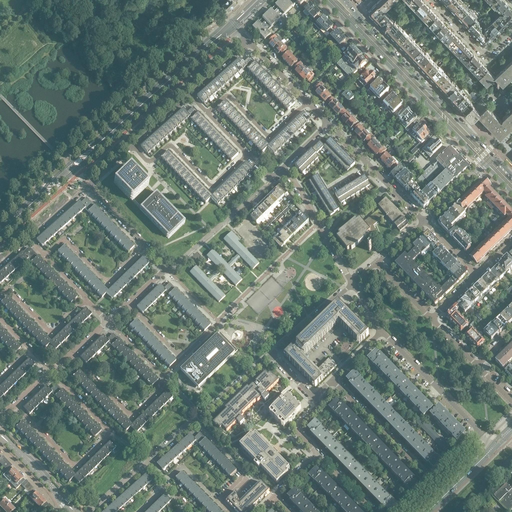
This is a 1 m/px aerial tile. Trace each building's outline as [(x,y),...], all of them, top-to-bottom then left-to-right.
[(223,0),(225,2),(223,4),(228,9),(229,8),(230,9),(232,7),(231,6),(236,1),(235,0),(223,0)] [(282,17),(295,4),(290,0),(287,0),(286,0),(281,0),(276,6),(278,9),(276,11),(282,17)] [(306,1),(305,0),(290,0),(295,4),(297,2),(303,8),(307,5),(305,2),(306,1)] [(391,2),(389,0),(379,0),(378,0),(377,1),(377,2),(383,9),(384,9),(386,8),(387,8),(390,6),(389,5),(391,2)] [(460,4),(458,2),(459,1),(457,0),(449,0),(446,3),(453,11),(460,4)] [(507,4),(505,2),(503,0),(495,0),(492,3),(497,8),(498,8),(501,10),(502,10),(503,9),(508,5),(507,4)] [(430,8),(422,1),(415,8),(417,10),(416,11),(419,14),(420,13),(422,15),(430,8)] [(374,18),(381,11),(383,9),(377,2),(368,11),(368,12),(374,18)] [(467,12),(465,10),(466,9),(463,6),(462,7),(460,4),(453,11),(460,19),(467,12)] [(309,15),(315,10),(313,8),(314,7),(312,5),(311,6),(311,5),(309,7),(307,5),(303,8),(309,15)] [(511,9),(508,5),(503,9),(505,12),(503,14),(509,21),(509,20),(510,20),(511,18),(511,17),(511,9)] [(437,16),(430,8),(422,15),(424,17),(423,18),(427,21),(430,23),(437,16)] [(270,29),(282,17),(276,11),(274,13),(271,10),(263,18),(266,21),(264,23),(270,29)] [(318,16),(320,14),(319,13),(317,11),(315,10),(309,15),(316,22),(320,18),(318,16)] [(381,26),(389,18),(384,12),(382,12),(381,11),(374,18),(381,26)] [(474,20),(472,18),(473,17),(470,13),(469,14),(467,12),(460,19),(467,26),(474,20)] [(508,22),(508,21),(509,21),(503,14),(502,14),(501,14),(493,21),(500,29),(501,28),(501,29),(503,27),(503,26),(506,23),(507,23),(508,22)] [(444,23),(437,16),(430,23),(432,25),(431,26),(434,29),(435,28),(437,30),(444,23)] [(386,30),(394,22),(390,17),(389,18),(381,26),(385,30),(386,30)] [(322,28),(328,23),(326,21),(327,21),(325,19),(324,19),(324,18),(322,20),(320,18),(316,22),(314,24),(320,30),(322,28)] [(482,28),(479,26),(480,25),(480,24),(475,19),(474,20),(467,26),(468,27),(468,28),(469,29),(470,29),(473,32),(473,33),(475,35),(476,35),(481,31),(482,30),(482,28)] [(390,34),(399,26),(394,21),(394,22),(386,30),(387,31),(387,32),(389,34),(390,34)] [(500,29),(493,21),(485,29),(485,30),(485,31),(491,37),(492,37),(493,37),(494,35),(494,34),(497,32),(498,32),(500,30),(500,29)] [(267,31),(270,29),(264,23),(261,25),(259,22),(253,28),(265,40),(270,34),(267,31)] [(331,29),(333,28),(332,27),(332,26),(330,24),(330,25),(328,23),(322,28),(324,30),(322,31),(325,34),(327,33),(329,35),(333,31),(331,29)] [(451,31),(444,23),(437,30),(439,33),(438,33),(441,37),(442,36),(444,38),(451,31)] [(394,39),(403,30),(399,26),(390,34),(392,36),(392,37),(393,38),(394,38),(394,39)] [(295,30),(292,32),(298,38),(300,36),(295,30)] [(399,44),(408,35),(403,30),(394,39),(396,41),(397,43),(398,43),(399,44)] [(335,42),(341,36),(339,34),(340,34),(338,32),(337,32),(335,33),(333,31),(329,35),(331,37),(329,39),(332,42),(333,41),(335,42)] [(458,39),(451,31),(444,38),(446,40),(445,41),(448,44),(449,43),(451,46),(458,39)] [(491,37),(485,31),(483,33),(481,31),(476,35),(484,43),(485,43),(489,40),(491,38),(491,37)] [(277,34),(273,37),(269,41),(271,43),(269,45),(270,46),(272,48),(274,50),(281,42),(283,41),(277,34)] [(403,48),(412,40),(408,35),(399,44),(400,45),(400,46),(402,47),(403,48)] [(346,45),(344,43),(346,41),(345,40),(343,38),(341,36),(335,42),(333,45),(339,52),(346,45)] [(466,46),(458,39),(451,46),(453,48),(452,49),(455,52),(456,51),(458,53),(466,46)] [(408,53),(416,44),(412,40),(403,48),(405,50),(406,52),(407,52),(408,53)] [(285,46),(281,42),(274,50),(276,51),(275,52),(277,54),(278,53),(278,54),(280,52),(282,55),(286,51),(288,49),(287,49),(288,48),(286,46),(285,46)] [(412,57),(421,49),(416,44),(408,53),(409,54),(409,55),(411,57),(411,56),(412,57)] [(473,54),(466,46),(458,53),(461,55),(460,56),(463,59),(464,59),(466,61),(473,54)] [(359,69),(366,62),(361,58),(362,57),(353,49),(344,57),(337,64),(346,73),(345,73),(350,78),(359,69)] [(416,62),(425,53),(421,49),(412,57),(414,59),(413,60),(415,61),(416,61),(416,62)] [(287,52),(286,51),(282,55),(284,57),(282,58),(283,59),(283,60),(285,61),(287,63),(293,57),(294,56),(289,50),(287,52)] [(421,66),(430,58),(425,53),(416,62),(418,63),(418,64),(419,66),(420,66),(421,66)] [(480,61),(479,59),(478,59),(475,56),(475,55),(474,54),(473,54),(466,61),(468,63),(467,64),(470,67),(471,66),(473,68),(480,62),(480,61)] [(294,56),(293,57),(287,63),(289,65),(288,65),(290,67),(291,67),(293,66),(295,68),(300,63),(297,61),(298,60),(294,56)] [(250,57),(244,63),(247,66),(250,64),(252,66),(252,65),(255,63),(250,57)] [(425,71),(434,63),(430,58),(421,66),(422,68),(422,69),(424,70),(425,71)] [(240,59),(236,62),(243,70),(244,68),(244,69),(247,67),(247,66),(244,63),(240,59)] [(503,85),(511,76),(511,60),(495,77),(489,82),(490,82),(497,90),(503,85)] [(302,61),(300,63),(295,68),(297,70),(295,72),(296,72),(296,73),(298,75),(298,74),(300,76),(306,71),(308,69),(308,68),(302,61)] [(236,62),(232,66),(239,74),(239,73),(240,72),(240,73),(243,70),(243,71),(243,70),(236,62)] [(487,69),(480,62),(473,68),(475,71),(474,71),(477,75),(478,74),(480,76),(487,69)] [(249,69),(247,70),(248,70),(250,71),(249,72),(252,74),(251,74),(252,74),(259,67),(255,63),(252,65),(252,66),(249,69)] [(430,76),(438,67),(434,63),(425,71),(427,73),(428,75),(429,75),(430,76)] [(232,66),(227,70),(235,78),(234,77),(236,76),(238,74),(239,74),(232,66)] [(259,67),(252,74),(254,75),(253,76),(256,78),(255,78),(256,78),(263,71),(259,67)] [(434,80),(443,72),(438,67),(430,76),(431,77),(431,78),(433,79),(434,80)] [(308,69),(306,71),(300,76),(302,78),(301,78),(303,80),(304,80),(304,81),(306,79),(308,81),(310,82),(314,78),(313,77),(313,76),(315,75),(312,72),(308,69)] [(489,82),(495,77),(487,69),(480,76),(479,77),(487,85),(490,82),(489,82)] [(227,70),(223,74),(230,82),(231,82),(230,81),(231,80),(232,80),(234,78),(235,78),(227,70)] [(375,80),(373,79),(375,78),(374,77),(375,77),(369,70),(364,74),(360,79),(363,82),(362,84),(366,88),(369,86),(375,80)] [(263,71),(256,78),(256,79),(256,78),(258,79),(257,80),(259,82),(260,82),(267,75),(263,71)] [(438,85),(447,76),(443,72),(434,80),(436,82),(435,82),(437,84),(438,84),(438,85)] [(223,74),(219,78),(226,86),(226,85),(227,84),(230,82),(223,74)] [(267,75),(260,82),(260,83),(260,82),(262,83),(261,84),(263,86),(264,86),(271,79),(267,75)] [(443,89),(452,81),(447,76),(438,85),(440,86),(440,87),(441,89),(442,88),(443,89)] [(219,78),(215,81),(222,89),(223,87),(223,88),(226,86),(219,78)] [(271,79),(264,86),(264,87),(264,86),(265,87),(265,88),(267,90),(268,91),(275,83),(271,79)] [(371,88),(377,82),(376,81),(375,80),(369,86),(371,88)] [(375,94),(384,86),(382,84),(383,82),(381,80),(379,81),(377,82),(371,88),(370,89),(375,94)] [(215,81),(210,85),(218,93),(217,92),(219,91),(219,92),(221,89),(222,89),(215,81)] [(447,94),(456,85),(452,81),(443,89),(444,91),(444,92),(446,93),(447,93),(447,94)] [(275,83),(268,91),(268,90),(269,92),(271,94),(271,95),(279,87),(275,83)] [(342,86),(340,84),(335,88),(340,93),(344,89),(343,87),(342,86)] [(210,85),(206,89),(213,97),(213,96),(214,95),(215,95),(217,93),(218,93),(210,85)] [(326,92),(320,85),(316,89),(318,91),(316,93),(317,94),(318,96),(319,96),(320,97),(326,92)] [(452,98),(460,90),(456,85),(447,94),(452,98)] [(388,93),(387,92),(389,91),(388,90),(389,88),(388,87),(386,88),(384,86),(375,94),(382,102),(389,94),(388,93)] [(279,87),(271,95),(272,95),(272,94),(273,96),(275,98),(275,99),(283,91),(279,87)] [(206,89),(202,93),(209,101),(209,100),(210,99),(213,97),(206,89)] [(473,103),(467,97),(460,90),(452,98),(453,100),(453,101),(455,103),(460,107),(460,108),(461,110),(462,110),(464,112),(473,103)] [(283,91),(275,99),(276,99),(276,98),(277,100),(279,102),(279,103),(287,96),(286,94),(283,91)] [(354,98),(348,91),(346,91),(342,95),(341,96),(345,99),(349,103),(354,98)] [(333,99),(331,96),(326,92),(320,97),(322,99),(322,100),(324,101),(325,102),(327,100),(329,102),(333,99)] [(202,93),(198,97),(204,104),(204,105),(205,104),(204,104),(206,103),(209,101),(202,93)] [(389,109),(398,100),(395,98),(397,96),(395,94),(393,96),(393,95),(391,96),(390,95),(389,94),(382,102),(389,109)] [(287,96),(279,103),(280,103),(281,104),(283,107),(291,100),(287,96)] [(339,105),(333,99),(329,102),(331,104),(329,106),(330,107),(329,107),(331,109),(332,109),(333,111),(339,105)] [(494,113),(490,108),(481,99),(475,105),(473,103),(464,112),(465,112),(466,113),(466,114),(467,114),(469,116),(469,117),(472,119),(474,117),(476,115),(476,116),(476,115),(478,113),(478,114),(478,113),(478,114),(479,114),(479,113),(481,116),(484,119),(486,121),(494,113)] [(291,100),(283,107),(284,107),(285,108),(287,111),(288,111),(295,104),(291,100)] [(402,107),(401,106),(402,105),(403,103),(402,101),(400,102),(398,100),(389,109),(396,116),(404,108),(402,107)] [(219,107),(218,108),(218,109),(219,108),(220,110),(222,112),(222,113),(229,105),(225,101),(219,108),(219,107)] [(229,105),(222,113),(223,112),(224,114),(226,116),(226,117),(233,109),(229,105)] [(346,112),(339,105),(333,111),(335,113),(337,115),(337,114),(338,115),(340,114),(342,116),(346,112)] [(193,107),(187,113),(188,113),(187,113),(191,117),(193,114),(195,116),(196,116),(199,113),(193,107)] [(403,123),(411,115),(409,112),(411,111),(409,109),(407,110),(406,110),(405,110),(404,108),(396,116),(403,123)] [(511,108),(502,118),(504,119),(511,127),(511,126),(511,124),(511,108)] [(184,109),(179,113),(187,121),(187,120),(186,120),(188,119),(189,119),(190,117),(191,117),(187,113),(188,113),(187,113),(184,109)] [(233,109),(226,117),(227,116),(228,118),(230,120),(230,121),(237,113),(233,109)] [(352,119),(346,112),(342,116),(344,118),(342,119),(343,120),(342,121),(344,123),(345,122),(346,124),(352,119)] [(179,113),(175,117),(182,124),(183,124),(182,124),(183,123),(184,123),(184,122),(186,121),(187,121),(179,113)] [(192,119),(191,120),(191,121),(192,120),(193,121),(193,122),(195,124),(195,125),(203,117),(199,113),(196,116),(195,116),(192,119)] [(237,113),(230,121),(231,121),(232,122),(231,122),(234,125),(241,118),(237,113)] [(302,114),(299,117),(307,124),(306,124),(308,122),(308,123),(310,120),(311,121),(311,120),(303,113),(302,114)] [(493,129),(502,120),(494,113),(486,121),(488,124),(489,124),(491,126),(491,127),(493,128),(493,129)] [(416,120),(416,119),(417,117),(416,116),(414,117),(411,115),(403,123),(408,128),(416,120)] [(175,117),(171,120),(178,128),(179,126),(179,127),(180,126),(182,124),(182,125),(182,124),(175,117)] [(203,117),(195,125),(196,124),(197,126),(197,127),(199,128),(199,129),(207,121),(203,117)] [(299,117),(295,121),(303,128),(302,127),(304,126),(304,127),(306,124),(307,124),(299,117)] [(241,118),(234,125),(235,125),(236,126),(235,126),(238,129),(245,122),(241,118)] [(359,125),(352,119),(346,124),(348,126),(350,128),(351,129),(353,127),(355,129),(359,125)] [(508,129),(510,127),(511,127),(504,119),(502,121),(502,120),(493,129),(496,131),(495,131),(495,132),(496,132),(498,134),(500,136),(501,135),(502,135),(504,132),(505,132),(507,129),(508,129)] [(171,120),(167,124),(174,132),(174,131),(175,130),(175,131),(176,130),(178,128),(171,120)] [(416,120),(408,128),(410,130),(418,122),(417,121),(416,120)] [(207,121),(199,129),(200,128),(201,130),(201,131),(203,132),(203,133),(211,125),(207,121)] [(295,121),(291,125),(298,132),(299,132),(298,131),(299,130),(300,131),(302,128),(303,128),(295,121)] [(245,122),(238,129),(239,129),(240,130),(239,130),(242,133),(249,126),(245,122)] [(417,136),(425,129),(419,123),(418,122),(410,129),(410,130),(417,136)] [(167,124),(162,128),(170,136),(169,135),(171,134),(172,134),(173,132),(174,132),(167,124)] [(211,125),(203,133),(204,132),(205,134),(205,135),(207,136),(207,137),(215,129),(211,125)] [(291,125),(287,129),(294,136),(295,136),(294,135),(295,134),(296,135),(298,132),(291,125)] [(365,132),(359,125),(355,129),(357,131),(355,133),(356,134),(355,134),(357,136),(358,136),(359,137),(365,132)] [(249,126),(242,133),(243,133),(244,134),(243,134),(246,137),(253,130),(249,126)] [(162,128),(158,132),(165,140),(166,139),(165,139),(166,138),(167,138),(169,136),(170,136),(162,128)] [(215,129),(207,137),(208,137),(209,138),(209,139),(211,141),(219,134),(215,129)] [(287,129),(283,133),(290,140),(291,140),(290,139),(291,138),(292,139),(294,136),(287,129)] [(426,137),(430,134),(425,129),(415,139),(420,144),(411,152),(414,155),(418,151),(422,146),(423,146),(424,145),(423,145),(428,140),(426,137)] [(253,130),(246,137),(248,138),(247,139),(250,141),(257,134),(253,130)] [(385,140),(388,137),(381,130),(378,133),(384,139),(385,140)] [(158,132),(154,135),(161,143),(162,141),(162,142),(163,141),(165,140),(158,132)] [(372,139),(374,137),(371,134),(369,136),(365,132),(359,137),(361,139),(361,140),(362,141),(363,141),(364,142),(366,140),(368,142),(372,139)] [(282,134),(279,137),(286,144),(286,143),(287,142),(288,143),(290,140),(283,133),(282,134)] [(219,134),(211,141),(212,141),(213,142),(213,143),(215,145),(223,138),(219,134)] [(257,134),(250,141),(250,142),(250,141),(252,142),(251,143),(254,145),(253,145),(254,145),(261,138),(257,134)] [(154,135),(150,139),(157,147),(157,146),(158,145),(158,146),(159,145),(161,143),(161,144),(161,143),(154,135)] [(279,137),(275,141),(282,148),(282,147),(283,146),(283,147),(286,144),(279,137)] [(223,138),(215,145),(216,145),(217,146),(217,147),(219,149),(227,142),(223,138)] [(261,138),(254,145),(254,146),(254,145),(256,146),(255,147),(258,149),(257,149),(258,149),(265,142),(261,138)] [(389,138),(386,141),(392,147),(395,144),(389,138)] [(150,139),(145,143),(152,151),(153,151),(152,150),(154,149),(155,149),(156,147),(157,147),(150,139)] [(378,145),(372,139),(368,142),(370,144),(368,146),(369,147),(368,147),(370,149),(371,149),(372,151),(378,145)] [(434,139),(423,150),(430,158),(442,146),(437,142),(434,139)] [(324,148),(327,152),(335,144),(331,140),(324,146),(323,147),(324,148)] [(268,148),(267,148),(274,155),(273,155),(274,156),(275,155),(274,155),(276,153),(276,154),(278,152),(279,152),(278,151),(279,150),(280,150),(282,148),(275,141),(269,146),(267,148),(268,148)] [(227,142),(219,149),(220,149),(221,150),(221,151),(223,153),(231,146),(227,142)] [(265,142),(258,149),(258,150),(258,149),(260,150),(259,151),(262,153),(261,153),(262,154),(263,153),(267,148),(268,148),(267,148),(269,146),(265,142)] [(312,151),(316,155),(324,148),(323,147),(324,146),(320,142),(316,146),(312,151)] [(145,143),(141,147),(147,154),(148,155),(148,154),(149,153),(150,153),(152,151),(145,143)] [(327,152),(331,156),(339,148),(336,146),(335,144),(327,152)] [(385,152),(378,145),(372,151),(374,153),(375,155),(376,154),(377,155),(379,154),(381,156),(385,152)] [(231,146),(223,153),(224,153),(225,154),(224,155),(225,155),(227,157),(234,150),(231,146)] [(331,156),(335,160),(343,153),(340,150),(339,148),(331,156)] [(464,162),(460,158),(459,159),(458,157),(450,149),(449,148),(438,159),(436,161),(439,164),(440,163),(446,168),(447,170),(450,172),(449,173),(451,175),(451,174),(456,178),(468,167),(464,162)] [(234,150),(227,157),(228,157),(229,158),(228,159),(229,159),(231,161),(231,162),(232,161),(239,154),(234,150)] [(165,163),(173,156),(169,151),(161,159),(162,159),(162,160),(165,163)] [(307,155),(314,162),(319,158),(316,155),(312,151),(307,155)] [(391,159),(385,152),(381,156),(383,158),(381,159),(382,160),(381,161),(383,163),(384,162),(385,164),(391,159)] [(335,160),(339,164),(347,157),(345,155),(343,153),(335,160)] [(303,159),(310,166),(314,162),(307,155),(303,159)] [(165,163),(166,163),(167,164),(169,167),(177,160),(173,156),(165,163)] [(339,164),(343,168),(351,161),(349,159),(347,157),(339,164)] [(299,163),(306,170),(310,166),(303,159),(302,159),(299,163)] [(398,165),(391,159),(385,164),(387,166),(388,168),(389,168),(390,169),(391,167),(394,169),(398,165)] [(169,167),(170,167),(171,168),(173,171),(181,164),(177,160),(169,167)] [(343,168),(347,172),(355,165),(354,164),(351,161),(343,168)] [(250,175),(250,174),(253,172),(253,171),(254,171),(254,170),(247,163),(243,167),(250,175)] [(295,167),(302,174),(306,170),(299,163),(298,164),(295,167)] [(173,171),(174,171),(175,173),(177,175),(185,168),(181,164),(173,171)] [(403,173),(400,170),(401,169),(398,165),(394,169),(396,171),(391,175),(393,177),(393,178),(395,179),(396,180),(403,173)] [(428,182),(441,169),(439,166),(425,179),(428,182)] [(246,178),(250,175),(243,167),(241,168),(239,171),(246,178)] [(177,175),(178,175),(180,178),(181,179),(189,172),(185,168),(177,175)] [(130,169),(116,183),(168,237),(182,223),(130,169)] [(400,185),(409,176),(411,174),(406,170),(403,173),(396,180),(400,185)] [(242,182),(245,179),(246,179),(246,178),(239,171),(237,173),(234,175),(242,182)] [(181,179),(181,180),(182,179),(184,182),(185,183),(193,176),(189,172),(181,179)] [(453,180),(446,173),(442,177),(449,185),(453,180)] [(238,186),(241,183),(242,183),(242,182),(234,175),(230,179),(238,186)] [(185,183),(185,184),(186,184),(189,187),(189,188),(197,180),(193,176),(185,183)] [(309,182),(312,187),(321,182),(318,176),(309,182)] [(411,183),(413,181),(409,176),(400,185),(405,189),(411,183)] [(360,180),(365,189),(371,186),(365,177),(360,180)] [(449,185),(442,177),(437,182),(444,189),(449,185)] [(234,190),(237,187),(238,186),(230,179),(226,183),(234,190)] [(189,188),(190,188),(193,191),(193,192),(201,184),(197,180),(189,188)] [(355,183),(361,192),(365,189),(360,180),(355,183)] [(493,192),(489,188),(490,187),(483,180),(470,193),(468,194),(468,195),(475,203),(480,198),(479,197),(483,194),(485,194),(487,196),(484,199),(487,202),(495,194),(495,193),(493,192)] [(312,187),(315,192),(324,186),(321,182),(312,187)] [(437,182),(432,186),(439,194),(444,189),(437,182)] [(230,194),(233,190),(233,191),(234,190),(226,183),(222,187),(230,194)] [(350,186),(356,195),(361,192),(355,183),(350,186)] [(419,190),(411,183),(405,189),(412,197),(416,193),(419,190)] [(193,192),(197,195),(197,196),(205,188),(201,184),(193,192)] [(288,193),(280,185),(276,188),(284,196),(288,193)] [(440,194),(439,194),(432,186),(432,185),(431,185),(426,190),(434,199),(440,194)] [(315,192),(318,197),(327,191),(325,187),(324,186),(315,192)] [(345,189),(351,198),(356,195),(350,186),(345,189)] [(225,198),(226,198),(229,194),(229,195),(230,194),(222,187),(218,191),(225,198)] [(197,196),(201,199),(201,200),(209,192),(205,188),(197,196)] [(284,196),(276,188),(273,191),(281,199),(284,196)] [(341,192),(346,201),(351,198),(345,189),(341,192)] [(434,199),(426,190),(421,195),(429,204),(434,199)] [(222,202),(225,198),(225,199),(225,198),(218,191),(214,194),(212,196),(212,197),(211,198),(211,199),(213,201),(218,206),(218,205),(221,202),(222,202)] [(281,199),(273,191),(273,192),(270,194),(280,204),(283,201),(281,199)] [(318,197),(321,202),(330,196),(327,191),(318,197)] [(201,200),(202,200),(205,203),(205,204),(211,199),(211,198),(212,197),(212,196),(209,192),(201,200)] [(335,195),(341,204),(346,201),(341,192),(335,195)] [(429,204),(421,195),(421,194),(419,196),(416,193),(412,197),(424,209),(429,204)] [(280,204),(270,194),(267,197),(276,207),(280,204)] [(506,205),(502,201),(497,196),(496,195),(496,194),(495,194),(487,202),(501,216),(509,208),(508,207),(507,206),(506,205)] [(467,210),(475,203),(468,195),(467,195),(465,197),(460,202),(457,205),(464,213),(467,210)] [(321,202),(324,206),(333,201),(330,196),(321,202)] [(276,207),(267,197),(264,200),(273,210),(276,207)] [(88,212),(94,206),(92,204),(86,198),(80,203),(79,202),(70,211),(75,217),(85,208),(88,212)] [(373,226),(386,216),(386,217),(387,218),(387,217),(394,226),(403,218),(404,217),(386,198),(378,206),(380,209),(363,223),(360,219),(357,221),(355,219),(341,231),(338,234),(339,235),(337,238),(347,251),(350,248),(351,250),(363,240),(366,244),(377,235),(374,227),(373,226)] [(273,210),(264,200),(261,203),(270,213),(273,210)] [(333,201),(324,206),(327,211),(336,206),(333,201)] [(270,213),(261,203),(259,205),(258,206),(267,216),(270,213)] [(464,213),(457,205),(452,210),(460,218),(465,213),(464,213)] [(93,217),(99,211),(94,206),(88,212),(93,217)] [(267,216),(258,206),(256,208),(255,209),(264,219),(267,216)] [(327,211),(330,216),(339,211),(336,206),(327,211)] [(508,220),(511,216),(511,211),(511,210),(510,209),(509,208),(501,216),(503,219),(506,216),(508,218),(508,220)] [(264,219),(255,209),(252,212),(261,222),(264,219)] [(460,218),(452,210),(447,214),(456,223),(460,218)] [(75,217),(70,211),(65,215),(71,221),(75,217)] [(97,221),(103,215),(99,211),(93,217),(97,221)] [(261,222),(252,212),(249,215),(258,225),(261,222)] [(309,221),(299,212),(296,215),(306,224),(309,221)] [(456,223),(447,214),(443,219),(451,227),(456,223)] [(71,221),(65,215),(60,219),(66,225),(71,221)] [(101,226),(107,220),(103,215),(97,221),(101,226)] [(306,224),(296,215),(293,218),(303,227),(306,224)] [(509,233),(511,230),(511,216),(508,220),(504,223),(504,222),(499,227),(507,235),(508,235),(509,233)] [(409,225),(406,222),(408,220),(405,217),(404,217),(403,218),(394,226),(400,232),(409,225)] [(303,227),(293,218),(290,221),(299,230),(303,227)] [(66,225),(60,219),(55,223),(61,230),(66,225)] [(451,227),(443,219),(438,223),(449,235),(454,231),(451,227)] [(106,230),(112,224),(107,220),(101,226),(106,230)] [(299,230),(290,221),(287,224),(296,233),(299,230)] [(61,230),(55,223),(51,227),(56,234),(61,230)] [(110,235),(116,229),(112,224),(106,230),(110,235)] [(296,233),(287,224),(284,227),(293,236),(296,233)] [(56,234),(51,227),(46,232),(52,238),(56,234)] [(293,236),(284,227),(281,230),(290,239),(293,236)] [(495,246),(504,238),(505,237),(506,236),(507,235),(499,227),(485,240),(493,249),(493,248),(494,248),(495,247),(495,246)] [(338,234),(341,231),(338,228),(333,232),(331,233),(335,240),(335,239),(337,238),(339,235),(338,234)] [(115,239),(121,233),(116,229),(110,235),(115,239)] [(453,239),(460,232),(459,232),(456,229),(454,231),(449,235),(450,236),(451,238),(452,238),(453,239)] [(290,239),(281,230),(278,233),(287,242),(290,239)] [(52,238),(46,232),(41,236),(47,242),(52,238)] [(230,268),(234,263),(241,257),(253,270),(259,264),(238,242),(240,240),(232,232),(224,240),(238,255),(228,265),(214,251),(214,250),(207,257),(219,269),(209,279),(197,267),(190,273),(219,302),(225,296),(211,282),(222,271),(236,286),(242,280),(230,268)] [(460,246),(468,239),(462,233),(462,234),(460,232),(453,239),(460,246)] [(119,244),(125,238),(121,233),(115,239),(119,244)] [(287,242),(278,233),(274,236),(275,236),(284,245),(287,242)] [(441,247),(427,233),(423,237),(431,246),(437,252),(441,247)] [(47,242),(41,236),(37,240),(36,240),(42,246),(47,242)] [(275,236),(271,239),(281,248),(284,245),(275,236)] [(431,246),(423,237),(422,237),(422,238),(421,238),(420,239),(420,240),(418,242),(426,251),(431,246)] [(123,248),(129,242),(125,238),(119,244),(123,248)] [(470,246),(471,242),(469,241),(470,241),(468,239),(460,246),(464,250),(464,251),(465,252),(466,252),(469,250),(469,249),(471,248),(470,247),(470,246)] [(477,264),(490,251),(491,251),(492,250),(492,249),(493,249),(485,240),(478,247),(479,248),(470,257),(471,257),(473,259),(475,261),(476,263),(477,264)] [(128,253),(134,247),(129,242),(123,248),(128,253)] [(426,251),(418,242),(413,247),(415,249),(421,255),(426,251)] [(62,257),(68,251),(64,247),(64,246),(59,251),(58,251),(57,252),(58,253),(62,257)] [(437,260),(446,251),(441,247),(437,252),(433,255),(437,260)] [(37,257),(32,251),(30,249),(30,250),(27,250),(27,249),(23,253),(26,257),(28,259),(31,263),(37,257)] [(413,262),(419,257),(421,255),(415,249),(407,257),(405,254),(395,264),(435,305),(445,295),(440,290),(413,262)] [(67,262),(73,256),(68,251),(62,257),(67,262)] [(441,264),(450,256),(446,251),(437,260),(441,264)] [(28,259),(26,257),(23,253),(22,253),(18,257),(23,263),(28,259)] [(71,266),(77,260),(73,256),(67,262),(71,266)] [(445,268),(454,260),(450,256),(441,264),(445,268)] [(23,263),(18,257),(13,261),(19,268),(23,263)] [(36,267),(42,261),(37,257),(31,263),(36,267)] [(509,270),(511,266),(511,261),(511,262),(507,257),(505,258),(504,258),(503,259),(503,260),(501,262),(502,262),(498,266),(505,273),(506,274),(508,274),(510,272),(510,271),(509,270)] [(149,264),(147,263),(142,258),(138,263),(144,269),(148,264),(148,265),(149,264)] [(75,271),(82,265),(77,260),(71,266),(75,271)] [(450,272),(458,264),(454,260),(445,268),(450,272)] [(19,268),(13,261),(8,265),(14,272),(19,268)] [(40,272),(46,266),(42,261),(36,267),(40,272)] [(144,269),(138,263),(133,267),(139,273),(144,269)] [(454,277),(462,268),(458,264),(450,272),(454,277)] [(14,272),(8,265),(3,269),(9,276),(14,272)] [(80,275),(86,269),(84,268),(82,265),(75,271),(80,275)] [(45,276),(51,270),(46,266),(40,272),(45,276)] [(505,273),(498,266),(497,266),(495,268),(496,269),(494,270),(502,278),(504,277),(503,276),(505,273)] [(139,273),(133,267),(129,271),(135,278),(139,273)] [(445,295),(467,274),(462,268),(454,277),(448,282),(445,285),(440,290),(445,295)] [(9,276),(3,269),(0,272),(0,275),(4,280),(9,276)] [(84,280),(90,274),(86,269),(80,275),(84,280)] [(49,281),(55,275),(51,270),(45,276),(49,281)] [(502,278),(494,270),(492,272),(492,271),(490,272),(490,273),(497,280),(496,280),(497,281),(499,279),(500,280),(502,278)] [(135,278),(129,271),(124,276),(130,282),(135,278)] [(497,280),(490,273),(485,277),(493,285),(495,284),(494,283),(496,280),(497,280)] [(89,284),(95,278),(90,274),(84,280),(89,284)] [(53,285),(59,279),(55,275),(49,281),(53,285)] [(130,282),(124,276),(120,280),(126,286),(130,282)] [(493,285),(485,277),(481,281),(488,288),(491,286),(491,287),(493,285)] [(93,289),(99,283),(95,278),(89,284),(93,289)] [(58,290),(64,284),(59,279),(53,285),(58,290)] [(126,286),(120,280),(115,285),(121,291),(126,286)] [(488,288),(481,281),(477,285),(485,293),(487,292),(486,291),(488,288)] [(97,293),(103,287),(99,283),(93,289),(97,293)] [(169,295),(175,289),(169,283),(163,289),(165,292),(169,295)] [(62,294),(68,288),(64,284),(58,290),(62,294)] [(121,291),(115,285),(114,286),(110,289),(116,295),(121,291)] [(165,292),(163,289),(160,285),(159,286),(155,290),(161,296),(165,292)] [(485,293),(477,285),(473,289),(480,296),(482,294),(483,295),(485,293)] [(108,292),(103,287),(97,293),(102,298),(106,294),(108,292)] [(66,299),(73,293),(68,288),(62,294),(66,299)] [(116,295),(110,289),(108,292),(106,294),(112,300),(116,295)] [(173,300),(179,294),(175,289),(169,295),(173,300)] [(480,296),(473,289),(469,293),(477,301),(478,300),(478,299),(480,296)] [(161,296),(155,290),(150,294),(156,300),(161,296)] [(71,304),(77,298),(77,297),(73,293),(66,299),(71,304)] [(477,301),(469,293),(465,297),(472,304),(474,302),(475,303),(477,301)] [(156,300),(150,294),(146,299),(152,305),(156,300)] [(178,304),(184,298),(179,294),(173,300),(178,304)] [(5,308),(12,302),(7,297),(2,302),(1,303),(5,308)] [(472,304),(465,297),(465,298),(464,298),(462,299),(463,300),(461,302),(469,310),(471,308),(470,307),(472,305),(472,304)] [(182,309),(188,303),(184,298),(178,304),(182,309)] [(152,305),(146,299),(141,303),(147,309),(152,305)] [(10,312),(16,306),(13,303),(12,302),(5,308),(10,312)] [(469,310),(461,302),(460,303),(459,303),(457,304),(458,305),(457,305),(458,305),(457,306),(460,309),(463,311),(464,312),(464,313),(466,310),(468,312),(469,310)] [(147,309),(141,303),(137,307),(137,308),(143,314),(147,309)] [(186,313),(193,307),(188,303),(182,309),(186,313)] [(317,324),(325,332),(339,319),(351,332),(361,342),(369,335),(338,303),(317,324)] [(14,317),(20,311),(19,309),(17,307),(16,306),(10,312),(14,317)] [(191,318),(197,312),(193,307),(186,313),(191,318)] [(92,315),(91,314),(85,309),(81,313),(87,319),(91,315),(92,315)] [(19,321),(25,315),(20,311),(14,317),(19,321)] [(195,322),(201,316),(197,312),(191,318),(195,322)] [(460,316),(456,312),(455,312),(450,317),(448,319),(450,321),(450,322),(451,323),(452,323),(452,324),(460,316)] [(464,321),(462,318),(464,316),(466,317),(467,316),(464,313),(464,312),(462,314),(460,316),(452,324),(456,328),(464,321)] [(87,319),(81,313),(76,318),(82,324),(87,319)] [(511,321),(511,320),(504,313),(503,315),(504,316),(501,318),(508,325),(511,321)] [(23,326),(29,320),(27,317),(25,315),(19,321),(23,326)] [(200,327),(206,321),(201,316),(195,322),(200,327)] [(82,324),(76,318),(72,322),(78,328),(82,324)] [(508,325),(501,318),(499,320),(498,319),(496,321),(504,329),(508,325)] [(27,330),(34,324),(31,321),(29,320),(23,326),(27,330)] [(134,331),(140,325),(136,321),(136,320),(130,325),(129,326),(130,327),(130,326),(134,331)] [(204,332),(210,326),(210,325),(206,321),(200,327),(204,332)] [(461,332),(468,325),(464,321),(456,328),(457,328),(457,329),(458,330),(459,330),(461,332)] [(504,329),(496,321),(494,323),(495,324),(493,326),(500,333),(504,329)] [(78,328),(72,322),(71,323),(67,326),(73,333),(78,328)] [(32,335),(38,329),(34,324),(27,330),(32,335)] [(284,356),(315,387),(336,366),(329,359),(315,372),(313,370),(300,357),(325,332),(317,324),(284,356)] [(138,335),(145,329),(140,325),(134,331),(138,335)] [(500,333),(493,326),(492,325),(490,328),(489,326),(487,328),(495,336),(497,335),(498,335),(499,334),(499,333),(500,333)] [(73,333),(67,326),(66,328),(63,331),(69,337),(73,333)] [(495,336),(487,328),(485,330),(487,331),(484,333),(485,335),(491,340),(492,340),(493,340),(494,339),(494,338),(495,336)] [(36,339),(42,333),(41,332),(38,329),(32,335),(36,339)] [(143,340),(149,334),(145,329),(138,335),(143,340)] [(469,340),(476,333),(472,329),(464,336),(466,338),(466,339),(467,340),(468,340),(469,340)] [(69,337),(63,331),(58,335),(64,341),(69,337)] [(41,344),(47,338),(42,333),(36,339),(41,344)] [(473,345),(480,337),(476,333),(469,340),(473,345)] [(5,345),(11,339),(7,334),(1,340),(5,345)] [(112,346),(118,340),(112,334),(107,340),(106,340),(109,342),(112,346)] [(147,345),(153,339),(149,334),(143,340),(147,345)] [(64,341),(58,335),(54,340),(60,346),(64,341)] [(201,387),(235,354),(235,353),(236,352),(235,351),(233,349),(227,343),(225,341),(219,335),(218,336),(217,335),(194,358),(181,371),(182,372),(199,389),(201,387)] [(109,342),(106,340),(107,340),(103,336),(102,336),(98,340),(104,347),(109,342)] [(477,349),(485,342),(480,337),(473,345),(473,346),(474,347),(475,347),(477,349)] [(51,342),(47,338),(41,344),(45,348),(49,344),(51,342)] [(10,350),(16,344),(11,339),(5,345),(10,350)] [(152,349),(158,343),(153,339),(147,345),(152,349)] [(60,346),(54,340),(51,342),(49,344),(54,349),(55,350),(60,346)] [(104,347),(98,340),(94,345),(100,351),(104,347)] [(116,350),(123,344),(118,340),(112,346),(116,350)] [(156,354),(162,348),(158,343),(152,349),(156,354)] [(14,354),(20,348),(16,344),(10,350),(14,354)] [(121,355),(127,349),(123,344),(116,350),(121,355)] [(100,351),(94,345),(89,349),(95,355),(100,351)] [(511,359),(511,349),(510,347),(502,354),(510,362),(511,359)] [(160,358),(167,352),(162,348),(156,354),(160,358)] [(95,355),(89,349),(85,354),(91,360),(95,355)] [(125,359),(131,353),(127,349),(121,355),(125,359)] [(165,363),(171,357),(167,352),(160,358),(165,363)] [(374,365),(382,357),(380,355),(379,356),(376,352),(368,359),(372,363),(372,362),(374,365)] [(130,364),(136,358),(131,353),(125,359),(130,364)] [(91,360),(85,354),(80,358),(86,364),(91,360)] [(508,363),(510,362),(502,354),(495,361),(502,369),(503,368),(505,370),(510,366),(508,363)] [(169,367),(176,361),(175,361),(171,357),(165,363),(169,367)] [(392,367),(382,357),(374,365),(377,368),(377,367),(382,372),(381,372),(384,375),(392,367)] [(134,368),(140,362),(136,358),(130,364),(134,368)] [(35,365),(34,364),(29,359),(28,359),(28,360),(24,364),(30,370),(34,366),(35,366),(35,365)] [(138,373),(145,367),(140,362),(134,368),(138,373)] [(30,370),(24,364),(20,368),(26,374),(30,370)] [(143,377),(149,371),(145,367),(138,373),(143,377)] [(402,377),(392,367),(384,375),(387,378),(387,377),(392,382),(391,383),(394,385),(402,377)] [(26,374),(20,368),(15,372),(21,379),(26,374)] [(77,382),(84,376),(79,371),(74,376),(73,377),(77,382)] [(147,382),(153,376),(149,371),(143,377),(147,382)] [(21,379),(15,372),(11,377),(17,383),(21,379)] [(266,394),(279,381),(274,376),(273,377),(273,376),(270,373),(268,375),(265,372),(254,383),(252,386),(249,388),(248,387),(228,406),(226,408),(225,409),(227,410),(213,423),(216,427),(217,426),(219,428),(220,429),(222,427),(227,432),(237,422),(240,425),(244,421),(241,418),(243,416),(242,414),(247,410),(256,401),(257,402),(262,398),(265,401),(269,397),(266,394)] [(352,386),(360,379),(357,376),(358,376),(355,373),(347,380),(351,384),(350,385),(352,386)] [(82,386),(88,380),(84,376),(77,382),(82,386)] [(152,387),(158,381),(157,380),(153,376),(147,382),(152,387)] [(17,383),(11,377),(6,381),(12,387),(17,383)] [(412,388),(402,377),(394,385),(396,388),(397,388),(402,392),(401,393),(404,396),(412,388)] [(370,389),(367,386),(367,387),(362,382),(363,381),(360,378),(360,379),(352,386),(362,397),(370,389)] [(86,391),(92,385),(88,380),(82,386),(86,391)] [(12,387),(6,381),(2,386),(7,392),(12,387)] [(55,396),(61,390),(56,385),(50,390),(52,393),(55,396)] [(91,395),(97,389),(92,385),(86,391),(91,395)] [(52,393),(50,390),(46,386),(46,387),(41,391),(47,397),(52,393)] [(422,398),(412,388),(404,396),(406,398),(407,398),(410,400),(412,402),(411,403),(414,406),(422,398)] [(95,400),(101,394),(97,389),(91,395),(95,400)] [(380,399),(377,396),(377,397),(372,392),(373,391),(370,389),(362,397),(372,407),(380,399)] [(60,401),(66,395),(61,390),(55,396),(60,401)] [(47,397),(41,391),(37,395),(43,402),(47,397)] [(172,398),(171,397),(166,392),(162,396),(167,402),(172,398)] [(99,404),(105,398),(101,394),(95,400),(99,404)] [(43,402),(37,395),(32,400),(38,406),(43,402)] [(64,405),(70,399),(66,395),(60,401),(64,405)] [(167,402),(162,396),(157,401),(163,407),(167,402)] [(298,406),(297,405),(296,405),(288,396),(283,401),(282,400),(282,401),(275,407),(272,411),(277,416),(275,418),(278,422),(280,420),(286,426),(289,422),(291,420),(292,419),(294,417),(296,415),(296,414),(301,409),(300,408),(298,406)] [(104,409),(110,403),(105,398),(99,404),(104,409)] [(432,408),(422,398),(414,406),(416,409),(417,408),(420,411),(421,413),(424,416),(428,412),(430,410),(432,408)] [(68,410),(75,404),(70,399),(64,405),(68,410)] [(390,409),(387,406),(387,407),(382,402),(383,402),(380,399),(372,407),(382,417),(390,409)] [(38,406),(32,400),(28,404),(34,410),(38,406)] [(163,407),(157,401),(152,405),(158,411),(163,407)] [(335,414),(343,406),(342,404),(341,405),(337,401),(330,408),(333,411),(335,414)] [(108,413),(114,407),(110,403),(104,409),(108,413)] [(34,410),(28,404),(24,408),(23,408),(23,409),(29,415),(34,410)] [(73,415),(79,409),(75,404),(68,410),(73,415)] [(158,411),(152,405),(148,409),(154,416),(158,411)] [(353,416),(343,406),(335,414),(338,417),(338,416),(343,421),(342,421),(345,424),(353,416)] [(112,418),(119,412),(114,407),(108,413),(112,418)] [(452,420),(439,407),(431,415),(444,428),(452,420)] [(77,419),(83,413),(79,409),(73,415),(77,419)] [(154,416),(148,409),(143,414),(149,420),(154,416)] [(400,419),(397,416),(396,417),(392,412),(393,412),(390,409),(382,417),(392,427),(400,419)] [(117,422),(123,416),(119,412),(112,418),(117,422)] [(82,424),(88,418),(83,413),(77,419),(82,424)] [(149,420),(143,414),(139,418),(145,424),(149,420)] [(121,427),(127,421),(123,416),(117,422),(121,427)] [(363,426),(353,416),(345,424),(348,427),(348,426),(353,431),(352,432),(355,434),(363,426)] [(86,428),(92,422),(88,418),(82,424),(86,428)] [(145,424),(139,418),(134,423),(140,429),(145,424)] [(410,429),(407,427),(406,427),(402,423),(402,422),(400,419),(392,427),(402,437),(410,429)] [(430,428),(428,426),(421,419),(417,423),(444,451),(449,447),(447,445),(444,442),(441,439),(437,435),(433,430),(430,428)] [(464,433),(452,420),(444,428),(457,441),(464,433)] [(21,432),(27,426),(23,422),(22,421),(17,426),(16,427),(16,428),(21,432)] [(140,429),(134,423),(132,425),(127,421),(121,427),(126,431),(130,427),(136,433),(140,429)] [(90,433),(97,427),(92,422),(86,428),(90,433)] [(313,435),(321,427),(321,428),(319,425),(316,422),(308,429),(312,433),(311,433),(313,435)] [(25,437),(31,431),(27,426),(21,432),(25,437)] [(373,437),(363,426),(355,434),(358,437),(358,436),(363,441),(362,442),(365,444),(373,437)] [(97,435),(101,431),(97,427),(90,433),(95,437),(97,435)] [(331,438),(329,435),(328,435),(323,431),(324,430),(321,427),(313,435),(323,445),(331,438)] [(420,440),(417,437),(416,437),(413,434),(412,433),(412,432),(410,429),(402,437),(411,447),(420,440)] [(29,441),(36,435),(31,431),(25,437),(29,441)] [(199,445),(206,439),(200,433),(194,439),(196,441),(199,445)] [(271,449),(258,436),(256,433),(255,434),(253,436),(251,434),(249,436),(248,437),(242,443),(241,445),(240,445),(240,446),(256,462),(261,467),(277,483),(279,481),(285,476),(288,472),(287,471),(289,468),(287,466),(276,454),(271,450),(272,450),(271,449)] [(34,446),(40,440),(36,435),(29,441),(34,446)] [(196,441),(194,439),(190,435),(186,439),(191,445),(196,441)] [(383,447),(373,437),(365,444),(367,447),(368,447),(373,451),(372,452),(375,455),(383,447)] [(341,448),(338,445),(338,446),(333,441),(334,440),(331,438),(323,445),(333,456),(341,448)] [(191,445),(186,439),(181,443),(187,450),(191,445)] [(204,449),(210,443),(206,439),(199,445),(204,449)] [(38,450),(44,444),(40,440),(34,446),(38,450)] [(430,450),(427,447),(426,448),(422,443),(422,442),(420,440),(411,447),(421,458),(430,450)] [(116,448),(115,447),(114,447),(109,442),(109,443),(105,447),(111,453),(115,449),(116,448)] [(187,450),(181,443),(176,447),(182,454),(187,450)] [(208,454),(214,448),(210,443),(204,449),(208,454)] [(43,455),(49,449),(44,444),(38,450),(43,455)] [(111,453),(105,447),(100,451),(106,457),(111,453)] [(182,454),(176,447),(172,452),(177,458),(182,454)] [(393,457),(383,447),(375,455),(377,457),(378,457),(383,461),(382,462),(385,465),(393,457)] [(213,459),(219,452),(214,448),(208,454),(213,459)] [(351,458),(348,455),(348,456),(343,451),(344,450),(341,448),(333,456),(343,466),(351,458)] [(47,459),(53,453),(49,449),(43,455),(47,459)] [(441,461),(438,458),(437,459),(431,453),(432,452),(430,450),(421,458),(427,464),(428,463),(433,468),(441,461)] [(106,457),(100,451),(96,456),(102,462),(106,457)] [(177,458),(172,452),(167,456),(173,462),(177,458)] [(217,463),(223,457),(219,452),(213,459),(217,463)] [(51,464),(58,458),(53,453),(47,459),(51,464)] [(102,462),(96,456),(91,460),(97,466),(102,462)] [(173,462),(167,456),(162,460),(168,466),(173,462)] [(221,468),(228,462),(223,457),(217,463),(221,468)] [(403,467),(393,457),(385,465),(387,468),(388,467),(392,472),(395,475),(403,467)] [(56,468),(62,462),(58,458),(51,464),(56,468)] [(361,468),(358,465),(358,466),(353,461),(354,461),(351,458),(343,466),(353,476),(361,468)] [(97,466),(91,460),(87,464),(93,470),(97,466)] [(168,466),(162,460),(158,464),(157,464),(163,471),(168,466)] [(60,473),(66,467),(62,462),(56,468),(60,473)] [(226,472),(232,466),(228,462),(221,468),(226,472)] [(93,470),(87,464),(82,469),(88,475),(93,470)] [(231,476),(237,471),(236,470),(232,466),(226,472),(230,477),(231,476)] [(65,477),(71,471),(66,467),(60,473),(65,477)] [(413,477),(403,467),(395,475),(397,478),(398,477),(402,482),(405,485),(413,477)] [(371,478),(368,476),(367,476),(363,471),(364,471),(361,468),(353,476),(363,486),(371,478)] [(12,479),(18,474),(13,469),(7,474),(12,479)] [(88,475),(82,469),(78,473),(84,479),(88,475)] [(315,482),(323,474),(321,472),(320,473),(316,469),(309,476),(312,480),(313,479),(315,482)] [(84,479),(78,473),(75,476),(71,471),(65,477),(69,482),(73,478),(79,484),(84,479)] [(181,483),(187,477),(182,473),(183,473),(182,472),(177,477),(176,478),(176,479),(181,483)] [(17,484),(23,479),(23,478),(18,474),(12,479),(17,484)] [(333,484),(323,474),(315,482),(317,485),(318,484),(323,489),(322,489),(325,492),(333,484)] [(150,480),(145,475),(141,479),(146,485),(151,481),(151,482),(151,481),(150,480)] [(185,487),(191,481),(187,477),(181,483),(185,487)] [(410,491),(417,484),(414,480),(414,479),(413,477),(405,485),(407,487),(407,488),(410,491)] [(381,488),(378,486),(377,486),(373,482),(373,481),(371,478),(363,486),(373,496),(381,488)] [(146,485),(141,479),(136,483),(142,490),(146,485)] [(189,492),(195,486),(191,481),(185,487),(189,492)] [(511,482),(511,488),(509,485),(507,483),(493,496),(509,511),(511,508),(511,482)] [(142,490),(136,483),(131,488),(137,494),(142,490)] [(270,491),(262,483),(260,484),(259,483),(255,487),(256,488),(264,496),(266,494),(270,491)] [(343,494),(333,484),(325,492),(327,495),(328,494),(333,499),(332,500),(335,502),(343,494)] [(194,496),(200,491),(195,486),(189,492),(194,496)] [(264,496),(256,488),(255,487),(250,492),(251,494),(258,502),(259,501),(258,501),(260,499),(261,499),(264,496)] [(137,494),(131,488),(126,492),(132,498),(137,494)] [(391,499),(388,496),(387,497),(383,492),(383,491),(381,488),(373,496),(382,507),(391,499)] [(293,503),(301,495),(301,496),(298,493),(299,493),(295,490),(288,497),(292,501),(291,502),(293,503)] [(198,501),(204,495),(200,491),(194,496),(198,501)] [(35,503),(41,497),(36,493),(36,492),(30,498),(35,503)] [(132,498),(126,492),(122,496),(127,502),(132,498)] [(239,500),(236,492),(226,502),(234,510),(240,504),(239,503),(238,502),(239,501),(239,500)] [(258,502),(251,494),(250,492),(244,498),(245,499),(253,507),(253,506),(255,504),(255,505),(258,502)] [(345,511),(353,505),(343,494),(335,502),(337,505),(338,504),(342,509),(342,510),(343,511),(345,511)] [(171,501),(170,500),(164,495),(160,499),(166,506),(170,501),(171,501)] [(202,505),(209,500),(204,495),(198,501),(202,505)] [(304,511),(311,506),(308,503),(303,499),(304,498),(301,495),(293,503),(301,511),(304,511)] [(127,502),(122,496),(117,500),(123,506),(127,502)] [(508,511),(509,511),(493,496),(492,497),(507,511),(508,511)] [(40,508),(46,502),(41,497),(35,503),(40,508)] [(253,507),(245,499),(244,498),(239,503),(240,504),(246,511),(247,511),(249,510),(250,510),(253,507)] [(166,506),(160,499),(155,504),(161,510),(166,506)] [(389,511),(396,504),(393,501),(390,499),(391,499),(382,507),(384,508),(385,508),(389,511)] [(0,506),(4,510),(10,505),(5,500),(0,504),(0,506)] [(123,506),(117,500),(112,504),(118,511),(123,506)] [(207,510),(213,504),(209,500),(202,505),(207,510)]
